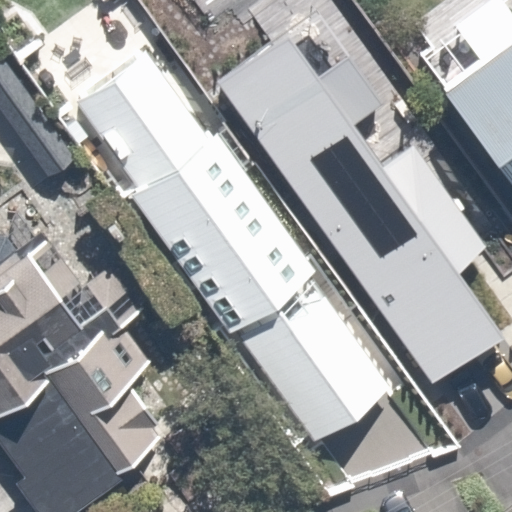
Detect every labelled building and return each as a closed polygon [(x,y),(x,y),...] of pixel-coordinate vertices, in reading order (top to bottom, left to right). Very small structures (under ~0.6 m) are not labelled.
[(122,0),(102,0),(22,52),(230,328),(316,276),(122,0)] [(511,31),(445,82),(511,183),(511,31)] [(429,173),(344,50),(233,128),(446,436),(511,390),(511,379),(388,201),(429,173)] [(72,153),(8,51),(0,55),(0,112),(39,174),(72,153)] [(0,405),(49,372),(120,473),(170,432),(129,380),(151,359),(125,325),(148,302),(115,258),(82,275),(49,229),(16,204),(0,201),(0,405)] [(230,328),(318,443),(400,385),(316,276),(230,328)]
